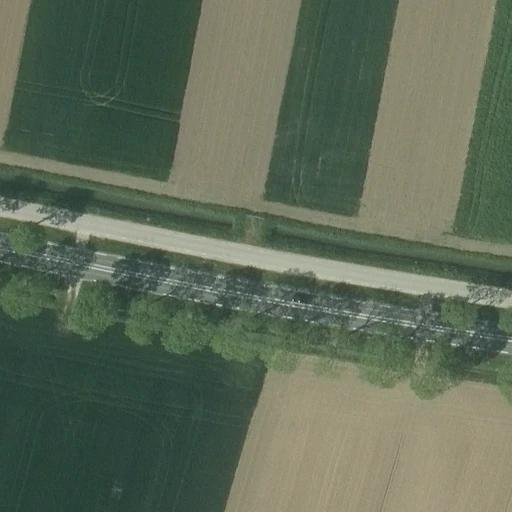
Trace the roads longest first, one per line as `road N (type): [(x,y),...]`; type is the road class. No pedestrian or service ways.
road 1 (unclassified): [(511,297),(0,198)]
road 2 (primary): [(511,340),(0,244)]
